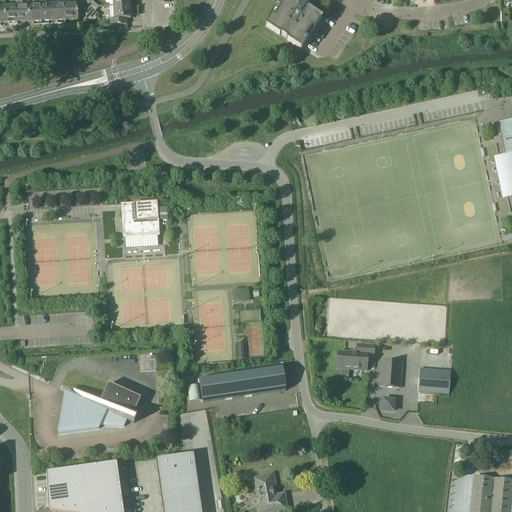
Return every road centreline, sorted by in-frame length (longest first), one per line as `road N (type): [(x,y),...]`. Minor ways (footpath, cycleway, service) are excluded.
road 1 (unclassified): [(511,443),(315,416),(296,333),(281,179),(262,166),(171,158),(141,69)]
road 2 (secondary): [(141,69),(0,107)]
road 3 (residential): [(350,0),(416,15),(483,0)]
